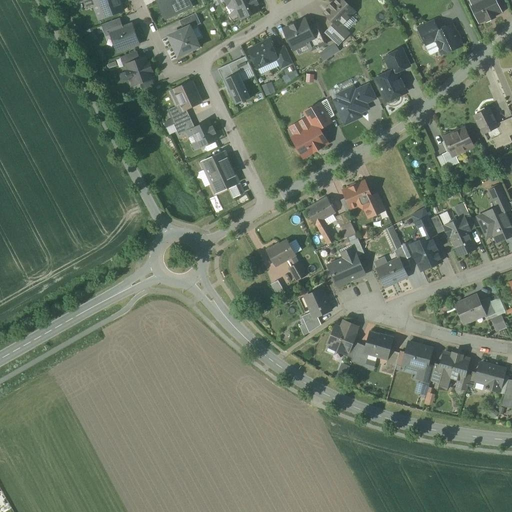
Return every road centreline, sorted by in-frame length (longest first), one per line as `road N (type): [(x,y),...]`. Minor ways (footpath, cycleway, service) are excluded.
road 1 (tertiary): [(511,440),(408,424),(335,399),(271,360),(193,278)]
road 2 (residential): [(264,209),(395,132),(511,31)]
road 3 (unclassified): [(168,237),(41,0)]
road 4 (residential): [(511,350),(400,317),(411,295),(511,259)]
road 5 (tertiary): [(157,269),(0,359)]
road 6 (residential): [(264,209),(198,62)]
